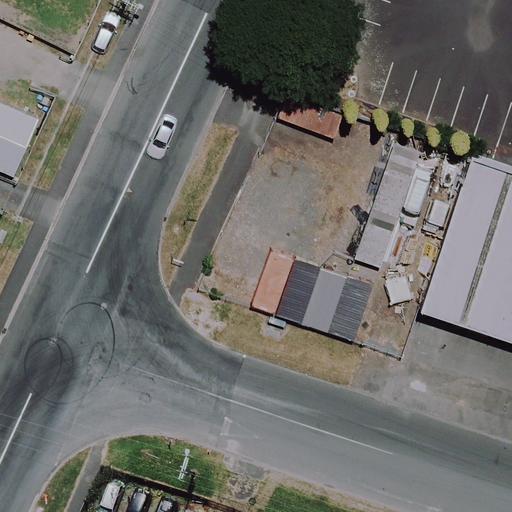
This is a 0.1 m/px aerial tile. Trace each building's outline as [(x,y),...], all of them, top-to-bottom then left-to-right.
[(287,93),(278,118),(334,139),(343,114),(287,93)] [(40,119),(0,101),(0,167),(15,175),(40,119)] [(511,164),(474,152),(424,299),(511,328),(511,164)] [(389,153),(370,208),(400,219),(419,164),(389,153)] [(397,231),(368,220),(353,259),(383,270),(397,231)]
